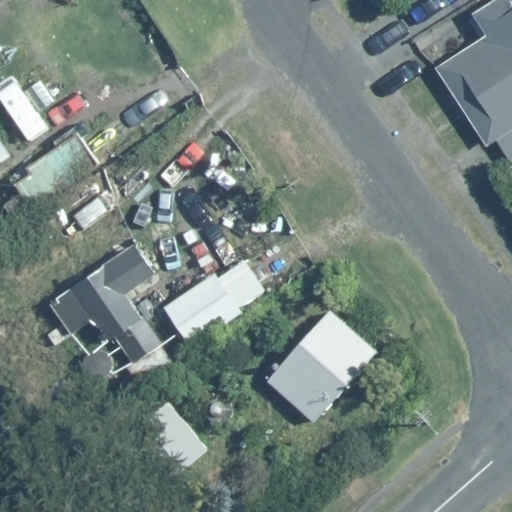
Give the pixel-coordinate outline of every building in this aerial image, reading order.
[(511,0),(476,0),(468,6),(483,29),(434,62),(487,142),(496,136),(511,160),(511,0)] [(2,195),(16,214),(99,157),(95,151),(127,129),(114,110),(15,178),(19,183),(2,195)] [(0,157),(12,150),(0,132),(0,157)] [(134,230),(45,300),(89,356),(109,340),(144,386),(182,356),(130,291),(162,266),(134,230)] [(213,262),(161,302),(194,345),(246,305),(213,262)] [(330,301),(265,378),(314,419),(379,342),(330,301)] [(171,393),(125,428),(166,481),(212,446),(171,393)]
